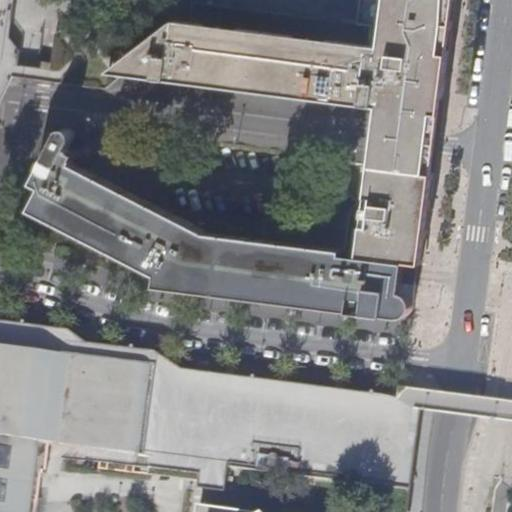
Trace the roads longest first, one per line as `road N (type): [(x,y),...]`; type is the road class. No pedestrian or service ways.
road 1 (residential): [(488,153),(0,95)]
road 2 (residential): [(0,288),(177,344),(458,378)]
road 3 (residential): [(458,378),(488,153)]
road 4 (residential): [(488,153),(508,0)]
road 5 (residential): [(441,511),(458,378)]
